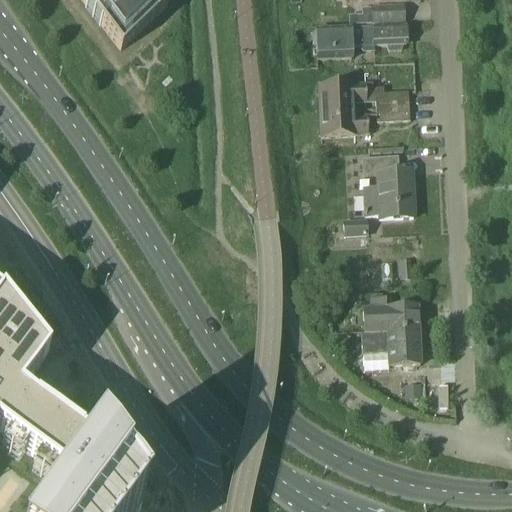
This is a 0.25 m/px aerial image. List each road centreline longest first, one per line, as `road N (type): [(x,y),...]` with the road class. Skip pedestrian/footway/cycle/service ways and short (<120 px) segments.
road 1 (primary): [(511,493),(474,495),(378,477),(275,417),(221,356),(72,119),(0,31)]
road 2 (primary): [(0,108),(192,394),(289,488),(333,511)]
road 3 (residential): [(469,446),(446,0)]
